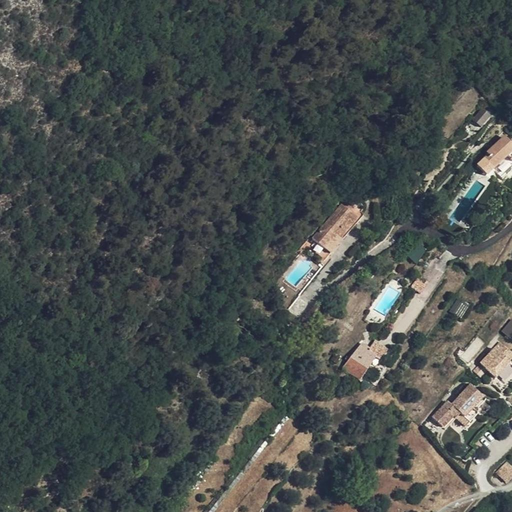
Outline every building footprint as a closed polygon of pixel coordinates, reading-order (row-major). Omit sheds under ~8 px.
[(483,119),(489,114),(483,108),(477,113),(483,119)] [(500,120),(506,112),(500,108),(494,115),(500,120)] [(484,160),(493,168),(502,179),(511,169),(511,145),(504,137),(487,153),(487,154),(483,158),(484,160)] [(485,175),(493,168),(484,160),(478,166),(485,175)] [(311,242),(323,251),(333,238),(337,241),(354,220),(352,218),(339,208),(311,242)] [(357,213),(352,218),(354,220),(337,241),(333,238),(323,251),(329,256),(360,220),(361,217),(357,213)] [(416,263),(426,249),(417,243),(407,256),(416,263)] [(420,294),(428,282),(420,276),(411,288),(420,294)] [(502,331),(511,338),(511,320),(502,331)] [(355,352),(370,364),(376,357),(379,360),(387,349),(379,344),(377,346),(373,344),(369,349),(362,343),(355,352)] [(511,356),(505,350),(501,354),(510,363),(511,360),(511,356)] [(370,364),(355,352),(342,368),(360,380),(370,364)] [(510,363),(501,354),(487,369),(496,378),(510,363)] [(336,363),(340,359),(334,355),(331,359),(336,363)] [(474,411),(485,400),(471,385),(463,393),(467,396),(455,408),(452,404),(448,401),(432,416),(442,426),(454,414),(465,426),(477,413),(474,411)] [(463,393),(452,404),(455,408),(467,396),(463,393)] [(203,511),(232,511),(302,424),(284,411),(203,511)] [(454,414),(442,426),(444,429),(456,417),(454,414)] [(316,433),(258,511),(276,511),(327,441),(316,433)] [(176,511),(215,459),(209,454),(166,511),(176,511)] [(511,469),(506,464),(496,473),(507,484),(511,479),(511,469)]
